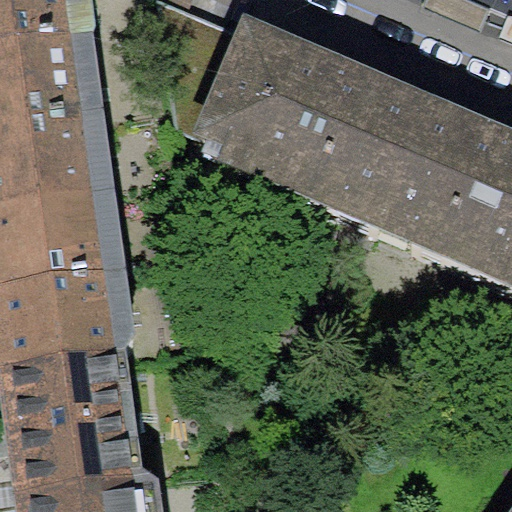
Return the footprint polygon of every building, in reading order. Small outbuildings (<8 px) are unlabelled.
[(0,0),(0,67),(69,58),(61,0),(0,0)] [(246,37),(180,12),(151,74),(217,99),(246,37)] [(340,218),(375,233),(420,128),(293,74),(242,52),(199,153),(224,164),(216,181),(334,232),(340,218)] [(0,148),(96,135),(92,106),(76,108),(69,58),(0,67),(0,148)] [(511,167),(474,151),(420,128),(375,233),(410,248),(404,262),(511,307),(511,167)] [(100,164),(96,135),(0,148),(0,229),(91,216),(84,166),(100,164)] [(98,267),(91,216),(0,229),(0,309),(118,293),(114,265),(98,267)] [(0,390),(100,377),(113,375),(106,324),(122,322),(118,293),(0,309),(0,390)] [(10,471),(15,511),(35,511),(118,501),(113,466),(126,464),(118,409),(105,411),(100,377),(0,390),(0,398),(3,422),(5,434),(7,433),(13,471),(10,471)] [(132,511),(131,499),(118,501),(35,511),(132,511)]
